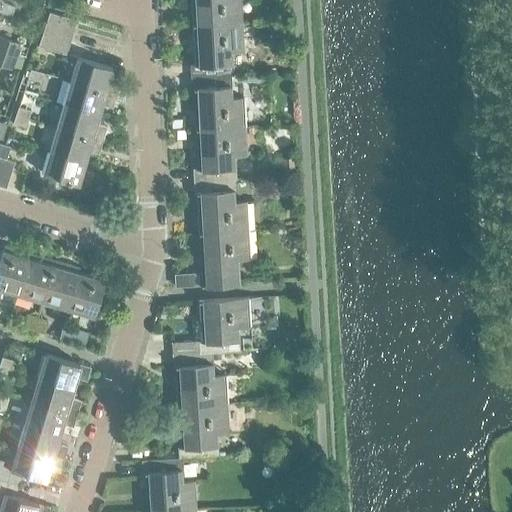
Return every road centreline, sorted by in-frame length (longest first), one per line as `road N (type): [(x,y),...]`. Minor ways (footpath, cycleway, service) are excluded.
road 1 (residential): [(80,511),(155,250)]
road 2 (residential): [(155,250),(143,0)]
road 3 (residential): [(155,250),(0,202)]
